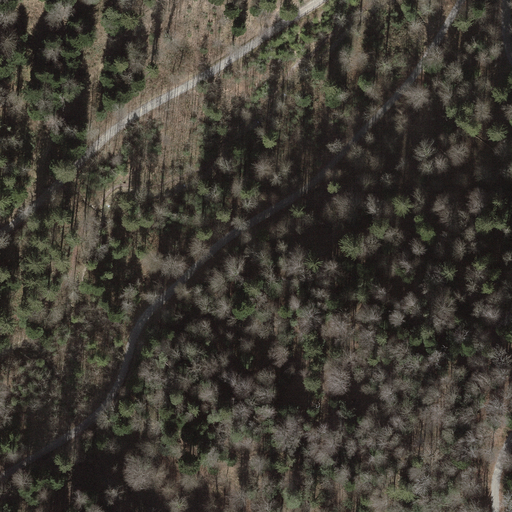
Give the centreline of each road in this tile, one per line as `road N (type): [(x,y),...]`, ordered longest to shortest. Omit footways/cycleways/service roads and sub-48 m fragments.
road 1 (track): [(463,0),(414,80),(326,170),(164,294),(140,338),(134,376),(103,425),(0,490)]
road 2 (track): [(0,230),(125,121),(322,0)]
road 3 (track): [(24,216),(47,143),(164,0)]
